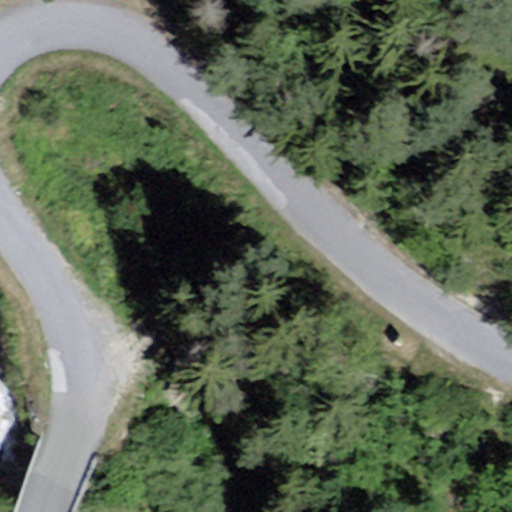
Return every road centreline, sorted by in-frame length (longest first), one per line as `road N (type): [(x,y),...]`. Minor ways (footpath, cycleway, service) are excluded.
road 1 (unclassified): [(0,44),(41,24),(97,22),(150,47),(297,196),(511,349)]
road 2 (unclassified): [(41,511),(79,409),(79,358),(0,211)]
